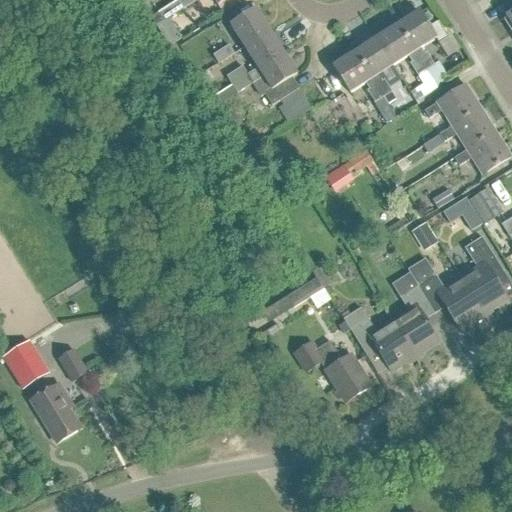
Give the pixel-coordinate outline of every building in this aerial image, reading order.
[(231,0),(184,0),(179,3),(184,11),(200,0),(213,0),(219,8),(231,0)] [(231,29),(245,50),(270,34),(256,13),(231,29)] [(397,28),(425,72),(431,81),(435,87),(443,82),(441,80),(447,76),(439,64),(434,67),(423,49),(436,41),(419,14),(397,28)] [(406,60),(417,77),(425,72),(397,28),(376,41),(393,68),(406,60)] [(283,55),(270,34),(245,50),(258,71),(283,55)] [(393,68),(376,41),(355,55),(383,99),(391,94),(380,77),(393,68)] [(220,66),(234,56),(229,48),(214,57),(220,66)] [(254,87),(253,85),(263,79),(271,91),(264,95),(271,107),(298,90),(292,80),(297,77),(283,55),(258,71),(248,78),(233,87),(238,95),(239,96),(254,87)] [(383,99),(355,55),(333,68),(350,95),(365,86),(375,103),(373,105),(386,125),(396,119),(383,99)] [(233,87),(248,78),(243,69),(228,79),(233,87)] [(425,72),(417,77),(423,86),(431,81),(425,72)] [(219,107),(238,95),(233,87),(204,106),(213,121),(223,114),(219,107)] [(453,130),(481,112),(466,88),(425,114),(430,121),(442,113),(453,129),(453,130)] [(453,130),(453,129),(440,138),(445,145),(457,137),(468,153),(468,154),(497,135),(481,112),(453,130)] [(468,154),(468,153),(455,161),(460,168),(472,160),(484,179),(511,159),(511,158),(497,135),(468,154)] [(365,153),(348,164),(356,175),(366,168),(372,177),(378,173),(372,164),(365,153)] [(503,214),(488,190),(468,203),(483,226),(503,214)] [(448,192),(432,202),(437,210),(453,199),(448,192)] [(465,200),(442,214),(449,224),(461,217),(471,232),(481,226),(465,200)] [(397,204),(390,209),(398,220),(405,215),(397,204)] [(511,221),(503,227),(510,239),(511,237),(511,221)] [(438,245),(426,225),(411,234),(423,254),(438,245)] [(462,282),(485,318),(508,304),(494,281),(504,274),(483,240),(465,251),(478,272),(462,282)] [(461,333),(485,318),(462,282),(445,292),(425,260),(408,271),(410,274),(436,316),(446,310),(461,333)] [(426,323),(436,316),(410,274),(391,286),(401,301),(402,300),(409,315),(393,325),(416,361),(440,346),(426,323)] [(298,306),(324,290),(323,290),(328,287),(322,278),(318,281),(317,280),(291,295),(298,306)] [(393,376),(416,361),(393,325),(377,335),(362,311),(344,322),(367,359),(378,353),(393,376)] [(93,339),(77,349),(93,374),(109,363),(93,339)] [(29,344),(4,359),(23,392),(48,376),(29,344)] [(342,364),(330,344),(316,353),(312,345),(294,356),(306,375),(321,366),(346,405),(371,389),(351,358),(342,364)] [(76,354),(61,364),(74,386),(90,377),(76,354)] [(62,388),(32,405),(56,445),(82,430),(71,413),(75,410),(62,388)] [(6,484),(4,488),(5,492),(9,494),(14,493),(16,488),(14,484),(10,482),(6,484)]
